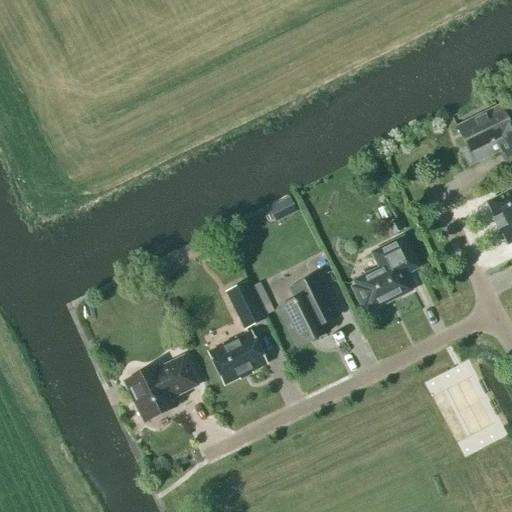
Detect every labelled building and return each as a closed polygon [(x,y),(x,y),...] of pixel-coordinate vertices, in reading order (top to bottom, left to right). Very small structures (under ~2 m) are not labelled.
[(511,128),(510,129),(507,122),(509,119),(505,111),(501,111),(499,107),(456,128),(467,152),(462,154),(468,168),(493,156),(500,153),(507,167),(511,165),(511,128)] [(511,191),(486,204),(494,220),(493,221),(497,231),(499,230),(507,246),(511,243),(511,191)] [(275,223),(295,213),(288,198),(267,208),(275,223)] [(402,230),(396,219),(387,224),(393,235),(402,230)] [(369,313),(411,292),(403,276),(418,269),(402,239),(371,254),(379,270),(353,283),(356,287),(351,289),(362,311),(366,309),(369,313)] [(232,282),(243,277),(235,259),(224,265),(232,282)] [(297,349),(327,334),(323,325),(336,318),(316,278),(290,290),(295,301),(278,310),(297,349)] [(259,284),(251,288),(255,295),(263,291),(259,284)] [(245,330),(263,321),(245,285),(227,294),(245,330)] [(258,302),(259,303),(261,308),(269,304),(267,299),(266,298),(258,302)] [(224,385),(264,365),(250,335),(209,355),(224,385)] [(197,387),(183,358),(157,370),(156,368),(123,384),(143,424),(176,408),(172,400),(197,387)]
